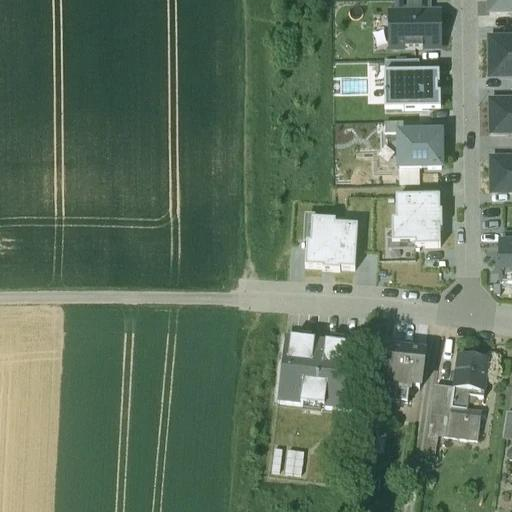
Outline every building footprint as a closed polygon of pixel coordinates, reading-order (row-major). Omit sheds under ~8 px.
[(511,15),(511,0),(487,0),(488,16),(511,15)] [(394,2),(395,16),(431,15),(430,2),(394,2)] [(395,16),(389,16),(390,51),(439,51),(438,15),(431,15),(395,16)] [(511,40),(488,41),(489,78),(511,77),(511,40)] [(384,63),(384,75),(418,74),(418,63),(384,63)] [(384,75),(383,75),(383,112),(440,111),(440,95),(437,95),(437,87),(439,87),(438,74),(418,74),(384,75)] [(511,102),(489,102),(490,136),(511,136),(511,102)] [(419,124),(384,125),(384,136),(398,136),(419,136),(419,124)] [(441,171),(440,135),(419,136),(398,136),(399,171),(441,171)] [(511,160),(490,160),(491,194),(511,194),(511,160)] [(414,250),(440,250),(439,232),(441,232),(441,214),(439,214),(439,199),(395,200),(395,222),(391,223),(391,241),(386,242),(386,253),(414,253),(414,250)] [(339,272),(354,273),(357,229),(334,227),(335,224),(315,223),(315,217),(304,216),(303,244),(305,245),(304,270),(321,271),(321,273),(339,274),(339,272)] [(511,287),(511,245),(499,246),(500,288),(511,287)] [(354,349),(285,341),(277,405),(347,413),(354,349)] [(423,357),(389,352),(382,403),(406,406),(408,390),(418,392),(423,357)] [(488,364),(457,360),(453,392),(447,440),(477,444),(481,417),(466,415),(468,400),(483,402),(488,364)] [(453,392),(434,390),(428,438),(447,440),(453,392)] [(386,406),(367,404),(366,415),(385,417),(386,406)] [(511,418),(506,417),(502,440),(511,440),(511,418)]
